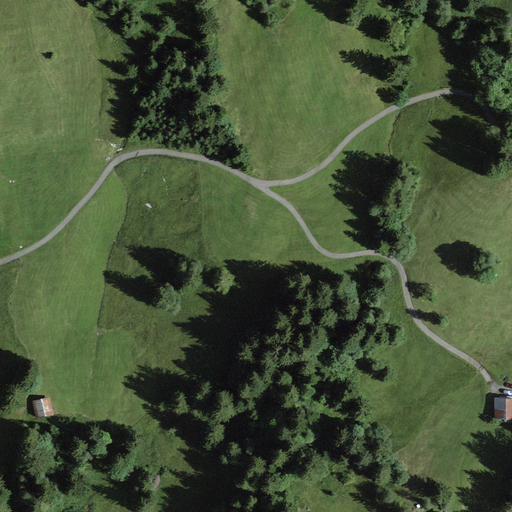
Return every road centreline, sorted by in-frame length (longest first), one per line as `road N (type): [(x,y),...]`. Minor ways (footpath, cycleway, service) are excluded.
road 1 (track): [(465,511),(458,473),(489,400),(487,377),(418,322),(389,255),(326,251),(295,210),(255,182)]
road 2 (track): [(255,182),(312,172),(371,120),(444,92),(474,97),(511,143)]
road 3 (track): [(0,262),(54,233),(130,154),(205,159),(255,182)]
